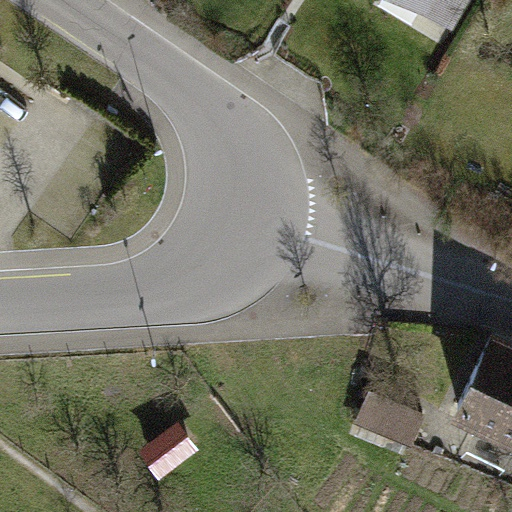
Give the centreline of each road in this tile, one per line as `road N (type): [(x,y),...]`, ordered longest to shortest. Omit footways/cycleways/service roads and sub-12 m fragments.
road 1 (tertiary): [(61,0),(215,119),(238,152),(247,219)]
road 2 (tertiary): [(0,308),(167,292),(230,249),(247,219)]
road 3 (tertiary): [(247,219),(511,298)]
